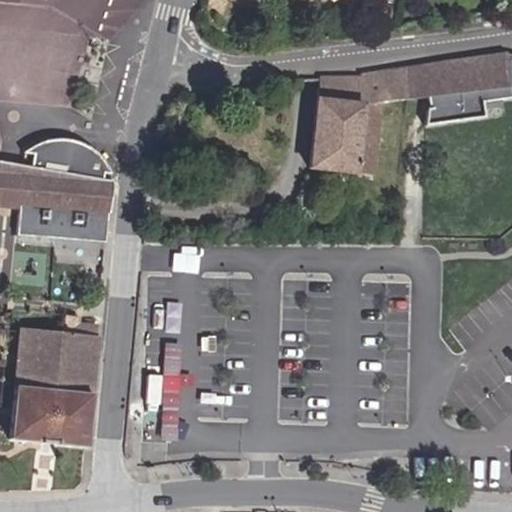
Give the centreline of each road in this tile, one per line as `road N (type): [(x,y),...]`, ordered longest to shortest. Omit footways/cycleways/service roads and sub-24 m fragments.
road 1 (residential): [(158,67),(137,162),(110,457),(114,506)]
road 2 (residential): [(158,67),(228,71),(511,36)]
road 3 (tertiary): [(114,506),(263,491),(420,511)]
